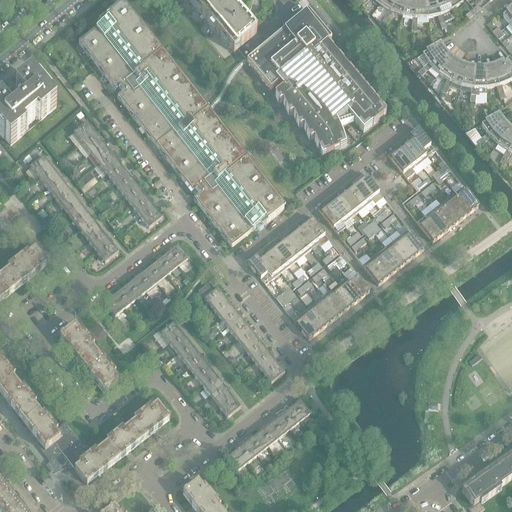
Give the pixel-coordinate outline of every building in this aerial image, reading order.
[(247,61),(248,62),(247,63),(270,91),(279,85),(283,90),(274,97),(278,105),(282,104),(289,118),(293,116),(299,130),(303,128),(310,143),(314,141),(322,159),(340,150),(346,147),(344,141),(343,137),(341,131),(339,126),(352,121),(363,134),(372,126),(372,127),(386,115),(385,114),(384,115),(374,102),(375,102),(374,101),(373,101),(368,95),(369,95),(368,94),(367,94),(364,90),(364,89),(363,88),(362,89),(358,83),(358,82),(357,81),(357,82),(353,78),(354,77),(353,76),(352,76),(347,71),(348,70),(347,69),(346,69),(343,65),(342,63),(342,64),(337,58),(338,58),(336,56),(336,57),(332,53),(333,52),(332,51),(331,51),(326,46),(327,45),(327,44),(331,40),(327,35),(307,12),(286,30),(262,50),(257,44),(254,41),(258,39),(255,36),(256,35),(239,15),(240,14),(227,0),(188,0),(225,44),(234,54),(238,51),(244,58),(247,61)] [(391,12),(397,0),(384,0),(380,5),(388,11),(391,12)] [(402,17),(407,0),(397,0),(391,12),(388,11),(382,23),(387,26),(393,13),(402,17)] [(415,19),(417,0),(416,0),(407,0),(402,17),(412,19),(415,19)] [(428,20),(425,0),(418,0),(417,0),(415,19),(412,19),(411,33),(416,33),(417,20),(428,20)] [(440,17),(434,0),(425,0),(428,20),(437,18),(440,17)] [(452,12),(445,0),(434,0),(440,17),(437,18),(441,31),(447,29),(442,16),(452,12)] [(463,5),(458,0),(445,0),(452,12),(462,5),(463,5)] [(235,153),(215,128),(206,116),(203,112),(194,101),(166,64),(165,65),(164,63),(165,62),(166,60),(165,59),(165,57),(164,56),(162,56),(160,56),(159,57),(158,56),(159,56),(121,8),(102,23),(100,23),(98,23),(97,25),(97,27),(97,28),(98,30),(80,44),(117,92),(118,92),(122,96),(119,99),(152,141),(153,143),(155,146),(157,149),(160,151),(194,194),(198,198),(195,200),(233,248),(248,236),(256,230),(257,231),(258,232),(259,232),(261,232),(262,231),(263,230),(263,229),(263,228),(265,227),(275,219),(282,213),(245,165),(244,165),(243,164),(244,162),(244,159),(243,157),(241,155),(239,154),(237,153),(235,154),(235,153)] [(509,26),(511,23),(511,9),(502,18),(509,26)] [(495,37),(501,33),(498,29),(492,34),(495,37)] [(498,41),(504,37),(501,33),(495,37),(498,41)] [(430,67),(445,54),(439,47),(422,56),(428,65),(430,67)] [(439,76),(451,61),(445,54),(430,67),(428,65),(418,74),(421,78),(431,69),(439,76)] [(210,104),(203,112),(206,116),(214,109),(222,97),(228,84),(236,72),(247,61),(244,58),(233,69),(225,81),(218,94),(210,104)] [(511,81),(511,63),(509,60),(501,65),(510,82),(511,81)] [(449,83),(458,65),(451,61),(439,76),(447,82),(449,83)] [(461,88),(467,69),(458,65),(449,83),(447,82),(441,94),(445,96),(450,88),(460,92),(461,88)] [(510,82),(501,65),(493,69),(499,87),(496,88),(500,101),(505,100),(501,86),(510,82)] [(474,90),(475,70),(467,69),(461,88),(460,92),(471,94),(471,90),(474,90)] [(499,87),(493,69),(484,70),(486,90),(496,88),(499,87)] [(486,90),(484,70),(475,70),(474,90),(471,90),(471,94),(470,103),(475,104),(476,90),(486,90)] [(0,134),(10,147),(55,109),(56,109),(31,79),(16,92),(14,89),(0,100),(0,103),(1,104),(0,105),(0,134)] [(77,122),(84,117),(81,113),(74,118),(77,122)] [(471,127),(484,120),(482,115),(476,119),(471,121),(471,127)] [(488,137),(503,125),(498,117),(481,127),(487,135),(488,137)] [(95,135),(93,133),(87,125),(88,125),(87,124),(73,135),(74,136),(82,146),(95,135)] [(497,146),(510,131),(503,125),(488,137),(487,135),(476,144),(479,148),(490,139),(497,146)] [(508,153),(511,145),(511,132),(510,131),(497,146),(506,152),(508,153)] [(435,153),(418,132),(410,138),(425,158),(427,160),(435,153)] [(104,146),(102,143),(95,135),(82,146),(90,156),(104,146)] [(425,158),(410,138),(407,141),(410,145),(406,149),(420,166),(427,160),(425,158)] [(511,155),(511,145),(508,153),(506,152),(499,164),(504,167),(510,154),(511,155)] [(112,156),(110,154),(104,146),(90,156),(99,167),(112,156)] [(420,166),(406,149),(402,152),(399,148),(399,147),(395,150),(412,172),(412,171),(420,166)] [(28,155),(33,161),(40,154),(36,149),(28,155)] [(412,172),(395,150),(387,156),(407,181),(415,174),(412,171),(412,172)] [(107,177),(120,167),(112,156),(99,167),(107,177)] [(52,170),(50,167),(44,160),(44,159),(29,169),(30,170),(31,170),(39,180),(52,170)] [(60,163),(65,170),(71,166),(66,159),(60,163)] [(85,169),(81,164),(76,167),(80,172),(85,169)] [(441,177),(449,171),(445,166),(437,173),(438,173),(441,177)] [(115,187),(128,177),(120,167),(107,177),(115,187)] [(47,191),(60,180),(52,170),(39,180),(47,191)] [(444,181),(452,175),(449,171),(441,177),(444,181)] [(441,177),(438,173),(437,173),(432,177),(435,182),(441,177)] [(383,199),(363,175),(355,181),(372,203),(375,206),(383,199)] [(137,188),(135,185),(128,177),(115,187),(124,198),(137,188)] [(439,186),(444,181),(441,177),(435,182),(439,186)] [(425,188),(431,184),(427,179),(422,184),(425,188)] [(68,191),(66,188),(60,180),(47,191),(55,201),(68,191)] [(89,187),(83,180),(80,183),(85,190),(89,187)] [(372,203),(355,181),(352,184),(356,188),(351,192),(365,209),(372,203)] [(419,193),(425,188),(422,184),(416,188),(419,193)] [(430,194),(436,190),(432,185),(427,190),(430,194)] [(132,209),(145,198),(137,188),(124,198),(132,209)] [(478,209),(471,199),(463,188),(454,194),(470,215),(478,209)] [(365,209),(351,192),(347,195),(344,190),(340,193),(358,214),(365,209)] [(424,199),(430,194),(427,190),(421,194),(424,199)] [(63,212),(76,201),(68,191),(55,201),(63,212)] [(358,214),(340,193),(337,196),(341,200),(336,203),(350,220),(358,214)] [(470,215),(454,194),(447,201),(463,221),(470,215)] [(415,206),(421,202),(417,197),(411,202),(415,206)] [(154,209),(152,206),(145,198),(132,209),(140,219),(154,209)] [(85,212),(83,209),(76,201),(63,212),(72,222),(85,212)] [(463,221),(447,201),(439,207),(455,227),(463,221)] [(350,220),(336,203),(332,206),(329,202),(325,205),(342,226),(343,226),(350,220)] [(409,211),(415,206),(411,202),(406,206),(409,211)] [(342,226),(325,205),(318,211),(337,235),(345,229),(343,226),(342,226)] [(455,227),(439,207),(432,213),(447,233),(455,227)] [(149,231),(163,219),(162,218),(161,219),(154,209),(140,219),(148,229),(148,230),(149,231)] [(386,219),(391,215),(388,210),(382,215),(386,219)] [(93,223),(91,220),(85,212),(72,222),(80,233),(93,223)] [(447,233),(432,213),(424,219),(440,239),(447,233)] [(380,224),(386,219),(382,215),(376,219),(380,224)] [(391,225),(396,221),(393,216),(387,221),(391,225)] [(329,242),(309,218),(301,224),(320,249),(329,242)] [(440,239),(424,219),(416,225),(432,245),(440,239)] [(385,230),(391,225),(387,221),(381,225),(385,230)] [(102,233),(99,230),(93,223),(80,233),(88,243),(102,233)] [(371,232),(377,227),(374,223),(368,227),(371,232)] [(320,249),(301,224),(298,227),(301,231),(297,234),(311,251),(318,246),(320,249)] [(366,236),(371,232),(368,227),(362,232),(366,236)] [(375,236),(380,232),(377,227),(371,232),(375,236)] [(424,251),(408,231),(400,237),(416,258),(424,251)] [(369,241),(375,236),(371,232),(366,236),(369,241)] [(110,244),(108,241),(102,233),(88,243),(97,254),(110,244)] [(311,251),(297,234),(293,237),(290,233),(286,236),(303,257),(311,251)] [(355,243),(361,238),(358,234),(352,238),(355,243)] [(303,257),(286,236),(283,238),(283,239),(286,243),(282,246),(296,263),(303,257)] [(416,258),(400,237),(392,243),(408,264),(416,258)] [(350,247),(355,243),(352,238),(346,243),(350,247)] [(360,249),(366,245),(363,240),(357,245),(360,249)] [(408,264),(392,243),(385,249),(401,270),(408,264)] [(105,265),(119,254),(118,253),(117,254),(110,244),(97,254),(104,263),(104,264),(105,265)] [(296,263),(282,246),(278,249),(275,245),(274,245),(271,247),(288,269),(296,263)] [(355,254),(360,249),(357,245),(351,249),(355,254)] [(189,261),(180,250),(178,247),(177,248),(178,248),(167,256),(178,269),(188,261),(189,261)] [(288,269),(271,247),(267,250),(268,251),(271,255),(267,258),(280,275),(288,269)] [(47,265),(46,263),(48,261),(38,249),(29,256),(27,254),(8,270),(9,272),(4,276),(16,291),(47,267),(48,267),(46,265),(47,265)] [(401,270),(385,249),(377,255),(393,276),(401,270)] [(331,262),(337,257),(333,253),(328,257),(331,262)] [(393,276),(377,255),(370,261),(385,282),(393,276)] [(178,269),(167,256),(157,265),(164,273),(167,277),(178,269)] [(280,275),(267,258),(263,261),(260,257),(259,257),(256,259),(273,281),(280,275)] [(325,266),(331,262),(328,257),(322,262),(325,266)] [(273,281),(256,259),(248,266),(255,275),(265,287),(273,281)] [(336,268),(342,264),(338,259),(333,264),(336,268)] [(385,282),(370,261),(362,267),(378,288),(385,282)] [(330,273),(336,268),(333,264),(327,268),(330,273)] [(167,277),(164,273),(157,265),(147,272),(157,285),(167,277)] [(316,274),(322,269),(318,265),(313,269),(316,274)] [(310,278),(316,274),(313,269),(307,274),(310,278)] [(321,280),(327,276),(323,271),(318,276),(321,280)] [(157,285),(147,272),(136,281),(146,294),(157,285)] [(369,294),(353,274),(346,280),(361,301),(369,294)] [(0,303),(16,291),(4,276),(0,279),(0,303)] [(315,285),(321,280),(318,276),(312,280),(315,285)] [(301,286),(307,281),(303,277),(297,281),(301,286)] [(361,301),(346,280),(338,286),(354,307),(361,301)] [(146,294),(136,281),(126,289),(136,302),(146,294)] [(295,290),(301,286),(297,281),(292,286),(295,290)] [(306,292),(312,287),(308,283),(302,288),(306,292)] [(204,301),(213,294),(213,293),(207,286),(198,294),(204,301)] [(354,307),(338,286),(330,292),(346,313),(354,307)] [(173,287),(167,293),(172,299),(178,293),(173,287)] [(300,296),(306,292),(302,288),(297,292),(300,296)] [(136,302),(126,289),(115,297),(125,310),(136,302)] [(225,301),(224,299),(218,291),(218,290),(213,294),(204,301),(212,311),(225,301)] [(292,294),(291,293),(289,290),(283,294),(287,298),(292,294)] [(346,313),(330,292),(323,298),(339,319),(346,313)] [(279,305),(287,298),(283,294),(275,300),(279,305)] [(290,303),(296,298),(292,294),(287,298),(290,303)] [(125,310),(115,297),(105,306),(104,305),(104,306),(115,319),(115,318),(125,310)] [(282,309),(290,303),(287,298),(279,305),(282,309)] [(339,319),(323,298),(315,304),(331,325),(339,319)] [(221,322),(234,311),(225,301),(212,311),(221,322)] [(331,325),(315,304),(307,310),(323,330),(331,325)] [(323,330),(307,310),(300,316),(316,336),(323,330)] [(242,322),(240,320),(234,311),(221,322),(226,329),(221,333),(224,337),(229,333),(229,332),(242,322)] [(316,336),(300,316),(292,322),(301,333),(308,342),(316,336)] [(237,343),(250,332),(242,322),(229,332),(229,333),(237,343)] [(182,335),(180,333),(174,325),(174,324),(160,335),(160,336),(161,336),(169,346),(182,335)] [(94,347),(86,337),(82,332),(80,333),(75,327),(63,337),(63,336),(61,338),(59,339),(59,340),(60,340),(82,367),(97,355),(92,349),(94,347)] [(259,343),(257,341),(250,332),(237,343),(242,349),(238,353),(240,355),(244,352),(246,353),(259,343)] [(190,346),(188,344),(182,335),(169,346),(177,356),(190,346)] [(267,354),(267,353),(259,343),(246,353),(254,364),(267,354)] [(198,356),(196,354),(190,346),(177,356),(185,367),(198,356)] [(275,364),(273,362),(267,354),(254,364),(262,374),(275,364)] [(115,375),(107,364),(103,359),(101,361),(97,355),(82,367),(103,394),(102,394),(103,395),(104,394),(107,392),(106,392),(118,382),(113,376),(115,375)] [(207,367),(205,364),(198,356),(185,367),(194,377),(207,367)] [(0,395),(2,398),(19,384),(0,359),(0,395)] [(271,386),(284,375),(284,374),(283,374),(275,364),(262,374),(271,385),(270,385),(271,386)] [(215,378),(212,374),(207,367),(194,377),(202,388),(215,378)] [(223,388),(221,386),(215,378),(202,388),(210,398),(223,388)] [(23,425),(41,411),(19,384),(2,398),(23,425)] [(232,399),(230,396),(223,388),(210,398),(219,409),(232,399)] [(227,420),(241,409),(240,408),(240,409),(232,399),(219,409),(227,419),(226,419),(227,420)] [(311,416),(300,402),(299,403),(300,403),(289,412),(300,424),(310,416),(310,417),(311,416)] [(142,443),(169,422),(170,422),(168,420),(169,420),(167,418),(158,406),(152,411),(150,409),(134,422),(135,424),(130,428),(142,443)] [(57,432),(41,411),(23,425),(53,462),(50,466),(55,473),(71,466),(74,469),(89,457),(65,426),(57,432)] [(300,424),(289,412),(279,420),(289,433),(300,424)] [(289,433),(279,420),(268,428),(278,441),(289,433)] [(114,465),(142,443),(130,428),(124,433),(122,431),(107,443),(108,445),(102,450),(114,465)] [(278,441),(268,428),(258,436),(268,449),(278,441)] [(268,449),(258,436),(247,445),(257,458),(268,449)] [(257,458),(247,445),(237,453),(247,466),(257,458)] [(87,486),(114,465),(102,450),(96,454),(95,452),(89,457),(74,469),(73,470),(84,483),(86,486),(87,487),(87,486)] [(247,466),(237,453),(227,461),(226,460),(226,461),(237,475),(237,474),(247,466)] [(511,480),(511,456),(495,469),(506,485),(511,481),(511,480)] [(481,506),(491,498),(501,491),(500,489),(506,485),(495,469),(462,492),(461,492),(463,494),(462,494),(464,496),(473,508),(468,511),(469,511),(482,511),(484,511),(481,506)] [(0,505),(12,497),(0,481),(0,505)] [(220,508),(205,488),(203,490),(198,484),(186,493),(184,494),(184,495),(182,496),(183,496),(195,511),(220,511),(218,509),(220,508)] [(23,511),(12,497),(0,505),(0,511),(23,511)]
